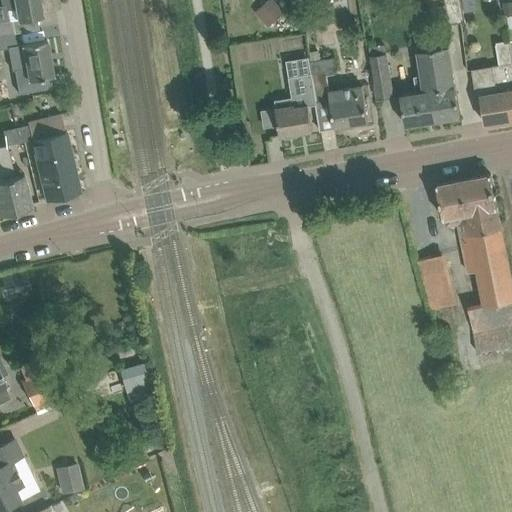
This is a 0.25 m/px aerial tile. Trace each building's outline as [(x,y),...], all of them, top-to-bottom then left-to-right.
[(1,0),(4,11),(17,9),(19,20),(43,15),(39,0),(1,0)] [(269,26),(285,12),(274,0),(268,0),(256,11),(269,26)] [(445,0),(450,24),(466,21),(461,0),(445,0)] [(476,0),(462,0),(465,11),(478,9),(476,0)] [(511,0),(503,2),(506,13),(511,11),(511,0)] [(506,16),(496,18),(498,34),(508,32),(506,16)] [(13,20),(0,22),(0,35),(15,33),(13,20)] [(23,43),(23,44),(17,45),(15,33),(0,35),(0,49),(8,48),(12,69),(27,67),(29,79),(53,74),(47,39),(23,43)] [(371,54),(386,52),(385,44),(369,46),(371,54)] [(439,119),(461,115),(456,84),(455,84),(449,46),(432,48),(439,89),(432,90),(434,102),(436,101),(439,119)] [(432,48),(417,51),(423,90),(417,91),(421,122),(439,119),(436,101),(434,102),(432,90),(439,89),(432,48)] [(378,98),(395,95),(387,54),(371,57),(378,98)] [(289,73),(312,70),(310,55),(287,58),(289,73)] [(311,61),(313,72),(318,100),(331,98),(335,125),(369,120),(363,84),(329,90),(327,74),(337,73),(334,57),(311,61)] [(511,61),(501,63),(472,68),(476,95),(481,94),(486,123),(511,118),(511,61)] [(292,96),(275,99),(281,134),(313,129),(310,105),(318,104),(318,100),(313,72),(289,76),(292,94),(292,96)] [(80,190),(61,112),(28,121),(47,198),(80,190)] [(15,176),(8,145),(0,146),(0,214),(33,206),(24,173),(15,176)] [(473,235),(461,237),(468,272),(478,270),(484,304),(469,307),(478,351),(511,344),(511,279),(491,173),(463,178),(473,235)] [(473,235),(463,178),(437,183),(444,216),(445,216),(448,226),(459,224),(461,237),(473,235)] [(446,254),(418,261),(431,309),(459,302),(446,254)] [(0,274),(0,276),(5,299),(33,292),(28,268),(0,274)] [(1,375),(6,372),(0,359),(0,401),(11,396),(4,383),(5,383),(1,375)] [(146,361),(122,366),(127,389),(151,383),(146,361)] [(46,369),(22,380),(34,406),(58,395),(46,369)] [(0,508),(21,499),(15,487),(23,484),(12,460),(23,455),(16,438),(0,445),(0,508)] [(78,463),(57,468),(62,493),(84,488),(78,463)]
